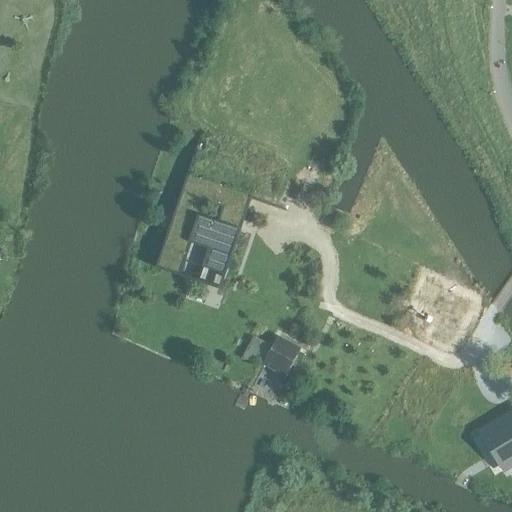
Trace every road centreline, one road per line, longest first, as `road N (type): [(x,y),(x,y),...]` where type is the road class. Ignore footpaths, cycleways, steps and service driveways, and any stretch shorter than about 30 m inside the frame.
road 1 (track): [(446,293),(424,250),(390,224),(345,238),(291,230)]
road 2 (track): [(484,340),(446,293),(511,264)]
road 3 (unclassified): [(498,0),(502,92),(511,118)]
